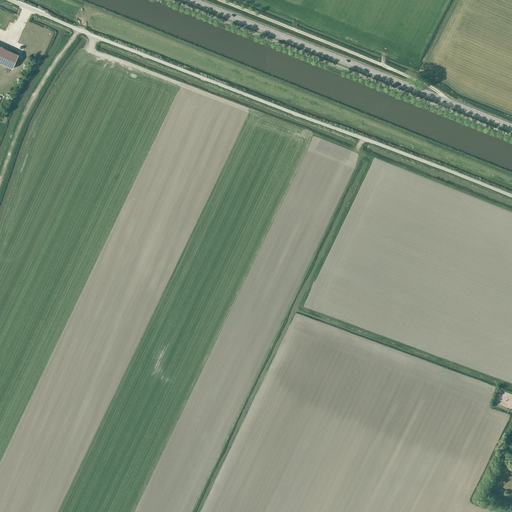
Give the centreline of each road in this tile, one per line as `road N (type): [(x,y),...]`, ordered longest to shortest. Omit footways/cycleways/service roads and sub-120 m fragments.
road 1 (unclassified): [(511,196),(8,0)]
road 2 (primary): [(511,128),(191,0)]
road 3 (track): [(450,104),(384,66),(219,0)]
road 4 (track): [(0,187),(24,116),(87,16)]
